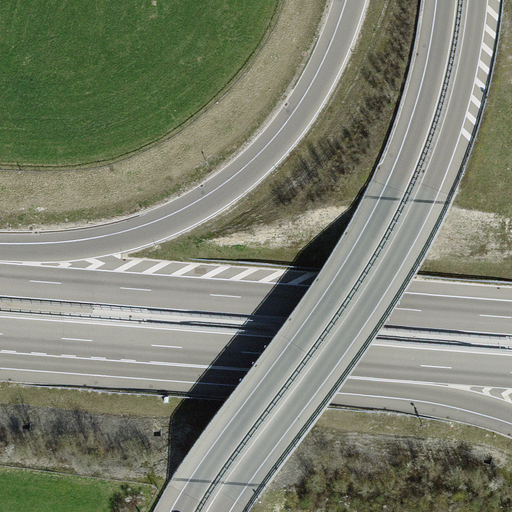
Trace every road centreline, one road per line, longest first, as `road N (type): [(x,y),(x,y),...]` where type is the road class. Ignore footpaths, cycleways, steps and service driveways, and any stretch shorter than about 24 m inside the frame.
road 1 (motorway): [(443,0),(432,76),(387,198),(337,286),(177,511)]
road 2 (motorway): [(220,511),(410,231),(446,151),(479,0)]
road 3 (motorway): [(511,316),(0,278)]
road 4 (motorway): [(354,0),(296,123),(224,194),(122,240),(0,252)]
road 5 (motorway): [(131,344),(417,391),(511,415)]
road 6 (motorway): [(131,344),(511,373)]
road 7 (motorway): [(0,334),(131,344)]
